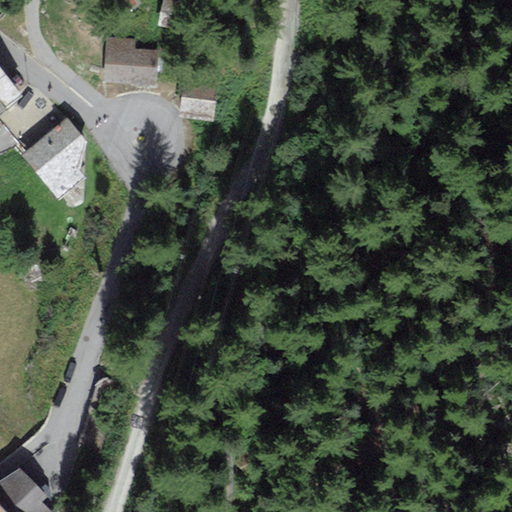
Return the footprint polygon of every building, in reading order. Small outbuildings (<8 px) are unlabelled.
[(176,0),(162,0),(158,25),(189,31),(194,3),(176,0)] [(108,36),(104,80),(157,85),(162,42),(108,36)] [(0,110),(18,97),(0,74),(0,110)] [(179,117),(213,121),(218,81),(183,77),(179,117)] [(88,143),(67,116),(21,153),(57,199),(86,177),(80,168),(88,143)] [(120,385),(95,379),(77,446),(103,453),(120,385)] [(12,511),(0,499),(0,511),(12,511)]
